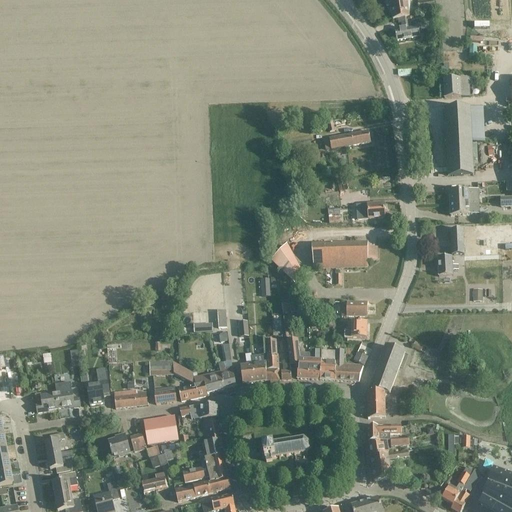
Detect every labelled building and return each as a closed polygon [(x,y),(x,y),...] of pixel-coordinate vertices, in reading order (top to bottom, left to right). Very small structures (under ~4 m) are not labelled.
[(389,0),(392,19),(398,18),(407,17),(408,17),(405,0),(389,0)] [(418,10),(434,8),(433,0),(417,3),(418,10)] [(416,26),(409,28),(407,17),(398,18),(398,21),(400,21),(402,29),(394,30),(396,41),(419,38),(418,30),(435,27),(433,21),(416,24),(416,26)] [(444,98),(461,97),(460,79),(443,79),(444,98)] [(448,176),(473,175),(471,143),(484,143),(483,108),(470,108),(444,109),(447,172),(448,176)] [(370,143),(368,131),(329,139),(331,150),(370,143)] [(478,189),(468,190),(449,191),(449,205),(462,204),(462,205),(469,205),(469,204),(478,204),(478,189)] [(511,197),(500,198),(500,208),(511,207),(511,197)] [(368,219),(384,218),(383,203),(354,206),(355,210),(356,210),(357,214),(367,213),(368,219)] [(462,204),(449,205),(450,216),(469,215),(469,205),(462,205),(462,204)] [(452,255),(464,255),(463,230),(451,231),(452,255)] [(367,260),(377,260),(376,247),(367,247),(367,243),(312,245),(313,269),(367,267),(367,260)] [(452,256),(437,257),(438,277),(453,276),(452,271),(458,270),(458,265),(452,266),(452,256)] [(293,269),(285,261),(278,268),(286,276),(293,269)] [(482,302),(482,290),(473,290),(473,302),(482,302)] [(367,318),(367,303),(342,303),(341,317),(367,318)] [(295,304),(282,305),(283,314),(296,312),(295,304)] [(218,329),(226,328),(225,311),(217,311),(218,329)] [(366,339),(366,324),(351,324),(351,332),(344,332),(344,338),(366,339)] [(252,364),(256,384),(267,382),(265,341),(265,339),(256,339),(257,353),(261,353),(261,363),(252,364)] [(265,341),(267,382),(269,382),(279,381),(278,358),(276,358),(276,340),(265,341)] [(289,364),(297,364),(297,380),(308,380),(309,359),(300,359),(298,340),(286,342),(287,351),(289,364)] [(423,346),(414,342),(412,348),(420,352),(423,346)] [(364,365),(371,348),(360,343),(353,361),(364,365)] [(389,393),(405,352),(385,345),(368,392),(367,392),(367,419),(385,418),(385,392),(389,393)] [(320,381),(321,350),(315,350),(314,359),(309,359),(308,380),(314,380),(320,381)] [(321,350),(320,381),(335,382),(336,363),(335,350),(335,351),(321,350)] [(358,383),(363,368),(358,365),(344,365),(343,350),(335,350),(336,363),(335,382),(358,383)] [(79,366),(76,352),(70,353),(73,367),(79,366)] [(256,384),(252,364),(250,354),(245,355),(246,365),(240,366),(243,385),(256,384)] [(173,363),(171,362),(149,363),(149,372),(150,376),(174,375),(173,363)] [(194,385),(193,379),(191,372),(179,366),(173,363),(174,375),(194,386),(194,385)] [(236,386),(232,372),(232,367),(224,368),(223,363),(219,364),(225,389),(236,386)] [(218,364),(219,369),(220,372),(193,379),(194,385),(205,383),(208,396),(207,394),(225,389),(219,364),(218,364)] [(281,381),(291,380),(290,370),(289,364),(283,364),(283,371),(281,371),(281,381)] [(102,394),(109,393),(106,371),(96,372),(97,385),(86,387),(89,406),(104,404),(102,394)] [(55,385),(56,394),(58,409),(73,406),(73,408),(80,407),(79,400),(77,388),(70,389),(70,382),(55,385)] [(191,386),(194,399),(208,396),(205,383),(194,385),(194,386),(191,386)] [(194,399),(191,386),(187,388),(187,390),(178,392),(180,402),(194,399)] [(149,401),(155,400),(155,405),(176,403),(174,392),(154,394),(154,388),(148,388),(149,401)] [(58,409),(56,394),(41,396),(41,393),(34,394),(37,414),(44,413),(44,411),(58,409)] [(115,409),(148,406),(146,393),(113,397),(115,409)] [(192,419),(202,419),(218,418),(217,404),(199,406),(179,410),(180,418),(190,416),(192,419)] [(168,442),(178,441),(174,417),(164,419),(168,442)] [(168,442),(164,419),(154,420),(158,444),(168,442)] [(158,444),(154,420),(144,422),(147,446),(158,444)] [(204,444),(220,441),(218,421),(202,423),(204,444)] [(383,426),(367,427),(368,442),(390,441),(389,435),(401,434),(400,426),(383,427),(383,426)] [(45,443),(47,457),(60,454),(58,441),(64,440),(63,434),(50,436),(51,442),(45,443)] [(112,459),(130,454),(124,434),(118,436),(119,438),(107,441),(112,459)] [(134,453),(146,449),(141,434),(130,438),(134,453)] [(277,441),(276,441),(276,443),(272,444),(272,442),(270,442),(271,446),(264,448),(264,447),(263,447),(262,448),(260,448),(261,454),(262,458),(264,458),(265,460),(266,460),(266,462),(272,461),(271,460),(278,459),(279,460),(280,460),(280,458),(285,457),(286,459),(287,459),(287,457),(293,456),(294,457),(295,457),(295,460),(295,462),(296,471),(309,469),(308,460),(307,460),(306,458),(306,454),(307,456),(308,455),(306,454),(308,449),(310,449),(310,448),(308,448),(308,443),(310,442),(309,441),(308,442),(304,438),(305,437),(303,436),(302,438),(293,440),(292,438),(291,439),(291,440),(284,441),(284,440),(283,440),(283,442),(277,443),(277,441)] [(469,449),(470,438),(462,437),(462,449),(469,449)] [(220,441),(204,444),(202,444),(203,452),(206,452),(206,454),(199,455),(200,460),(223,455),(220,441)] [(384,443),(368,445),(370,457),(386,455),(386,454),(384,443)] [(167,462),(173,460),(171,450),(164,451),(165,455),(158,457),(157,456),(160,454),(157,447),(147,450),(149,458),(150,458),(153,469),(167,464),(167,462)] [(60,454),(47,457),(49,469),(55,468),(56,474),(70,472),(69,465),(63,467),(62,461),(72,459),(71,452),(60,454)] [(386,455),(370,457),(373,482),(406,477),(405,468),(389,470),(387,459),(393,458),(393,459),(408,457),(407,452),(386,454),(386,455)] [(202,469),(182,473),(184,484),(209,478),(210,482),(228,478),(223,455),(200,460),(201,460),(202,467),(202,469)] [(0,472),(8,471),(6,459),(0,459),(0,472)] [(511,511),(511,473),(494,467),(487,486),(492,488),(487,498),(486,498),(477,511),(511,511)] [(474,470),(463,489),(469,493),(481,474),(474,470)] [(8,471),(0,472),(0,486),(11,484),(8,471)] [(55,497),(71,494),(70,487),(77,486),(74,473),(70,473),(62,475),(64,481),(52,483),(55,497)] [(461,491),(464,486),(463,486),(469,477),(463,473),(457,483),(459,484),(456,489),(450,485),(441,499),(453,506),(451,509),(456,511),(460,511),(470,496),(465,493),(466,491),(463,489),(462,491),(461,491)] [(155,491),(153,480),(148,481),(146,474),(141,476),(143,483),(141,483),(144,493),(155,491)] [(156,480),(153,480),(155,491),(167,488),(164,477),(164,478),(163,474),(155,475),(156,480)] [(190,487),(193,498),(230,489),(228,478),(210,482),(190,487)] [(114,511),(111,501),(119,499),(114,483),(107,485),(109,493),(94,497),(97,511),(114,511)] [(193,498),(190,487),(175,490),(178,502),(193,498)] [(71,494),(55,497),(57,511),(69,509),(69,511),(81,511),(80,500),(72,502),(71,494)] [(235,511),(232,495),(202,503),(203,511),(213,511),(225,509),(225,511),(235,511)] [(365,502),(367,511),(380,511),(377,498),(365,502)] [(367,511),(365,502),(350,506),(352,511),(367,511)]
